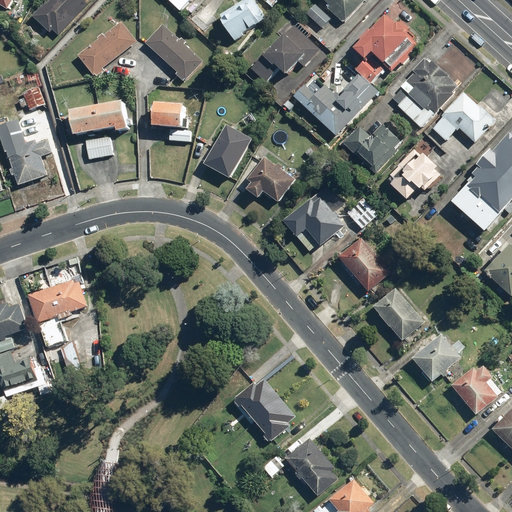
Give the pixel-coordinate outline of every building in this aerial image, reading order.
[(0,0),(0,4),(10,11),(17,0),(0,0)] [(51,0),(34,19),(51,35),(54,32),(59,37),(94,0),(51,0)] [(168,0),(182,13),(193,0),(168,0)] [(267,20),(253,0),(247,0),(221,17),(224,22),(222,23),(235,43),(245,37),(244,35),(267,20)] [(323,0),(330,6),(328,8),(344,23),(345,21),(346,22),(366,0),(365,0),(323,0)] [(331,18),(315,4),(306,14),(322,28),(331,18)] [(396,25),(388,17),(372,34),(370,31),(360,42),(362,44),(356,51),(367,62),(374,56),(387,67),(388,65),(393,70),(415,46),(410,42),(412,39),(407,35),(408,34),(407,33),(408,32),(398,23),(396,25)] [(99,39),(101,41),(80,57),(95,77),(96,76),(98,78),(105,72),(104,70),(139,43),(123,23),(105,37),(104,36),(99,39)] [(187,43),(183,40),(181,42),(163,26),(147,45),(179,74),(177,76),(184,83),(186,81),(188,82),(205,63),(185,45),(187,43)] [(321,52),(295,27),(267,57),(266,56),(253,71),(268,84),(280,71),(288,78),(299,65),(304,70),(321,52)] [(428,62),(426,60),(414,73),(416,74),(402,89),(403,90),(393,100),(399,106),(398,107),(422,129),(436,115),(437,116),(456,96),(454,94),(460,88),(430,60),(428,62)] [(358,117),(357,117),(379,95),(361,77),(344,95),(335,95),(326,87),(325,88),(317,80),(316,82),(314,80),(307,87),(306,87),(295,98),(338,138),(358,117)] [(40,87),(24,94),(26,99),(29,107),(32,112),(47,106),(40,87)] [(481,109),(465,94),(443,118),(444,119),(433,130),(447,142),(457,131),(459,133),(461,131),(477,145),(498,123),(482,108),(481,109)] [(26,99),(20,101),(23,109),(29,107),(26,99)] [(124,104),(72,114),(77,138),(118,130),(119,134),(129,132),(124,104)] [(185,108),(156,106),(154,128),(183,131),(185,108)] [(21,122),(0,129),(0,133),(7,155),(9,155),(14,171),(12,171),(14,178),(16,177),(20,188),(49,178),(43,159),(54,155),(50,142),(38,146),(37,142),(28,145),(21,122)] [(390,155),(394,158),(406,144),(385,125),(372,139),(360,127),(343,145),(359,160),(362,157),(376,170),(390,155)] [(253,140),(227,126),(206,167),(231,180),(253,140)] [(511,136),(494,155),(492,153),(475,173),(477,175),(461,193),(464,195),(454,207),(487,236),(511,207),(511,136)] [(422,191),(425,195),(445,176),(419,149),(385,182),(408,205),(422,191)] [(253,185),(247,193),(259,201),(264,194),(281,205),(297,181),(265,159),(249,182),(253,185)] [(317,248),(320,252),(348,229),(335,213),(339,209),(327,195),(322,200),(318,196),(284,224),(310,254),(317,248)] [(370,293),(392,273),(361,240),(339,260),(370,293)] [(511,297),(511,296),(511,247),(509,244),(483,273),(511,297)] [(76,282),(30,297),(39,326),(40,325),(48,349),(69,343),(62,321),(74,317),(73,314),(90,309),(79,277),(74,278),(76,282)] [(417,314),(396,290),(374,308),(403,342),(435,316),(427,306),(417,314)] [(21,306),(11,309),(10,305),(0,308),(0,340),(2,340),(3,343),(8,342),(7,338),(29,331),(21,306)] [(452,346),(441,334),(413,360),(436,385),(463,360),(458,354),(466,347),(459,340),(452,346)] [(0,355),(17,350),(14,341),(0,345),(0,355)] [(85,371),(75,342),(62,347),(71,375),(85,371)] [(32,359),(16,365),(12,353),(0,356),(0,374),(9,399),(48,385),(41,367),(35,369),(32,359)] [(479,362),(450,387),(477,418),(506,393),(479,362)] [(290,426),(298,419),(266,382),(259,388),(256,385),(237,401),(238,402),(236,404),(241,410),(243,408),(267,437),(265,439),(270,444),(272,442),(274,444),(292,428),(290,426)] [(511,412),(493,434),(511,450),(511,412)] [(332,471),(336,468),(310,439),(286,460),(300,475),(298,477),(301,481),(303,479),(319,497),(339,480),(332,471)] [(376,505),(355,482),(331,502),(332,503),(339,511),(371,511),(370,511),(376,505)] [(339,511),(332,503),(321,511),(339,511)]
